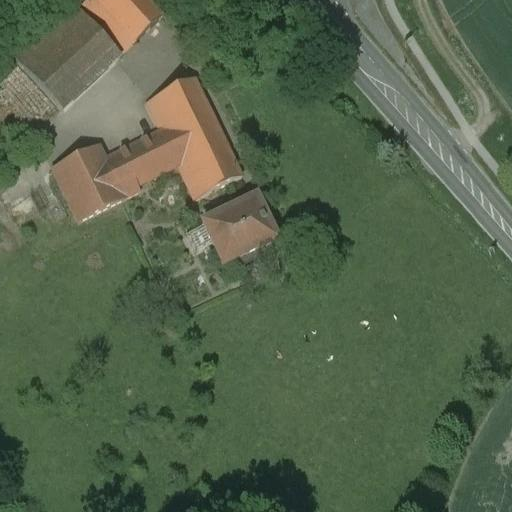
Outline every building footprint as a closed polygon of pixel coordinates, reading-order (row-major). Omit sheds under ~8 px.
[(143,0),(91,0),(80,10),(123,57),(162,20),(143,0)] [(120,59),(71,6),(12,60),(61,114),(120,59)] [(193,83),(146,106),(161,136),(105,164),(98,150),(51,173),(78,227),(125,204),(125,203),(140,196),(137,189),(177,168),(195,204),(241,181),(193,83)] [(50,106),(10,136),(23,154),(63,124),(50,106)] [(256,201),(202,227),(222,270),(240,262),(240,263),(261,253),(261,252),(276,244),(256,201)]
